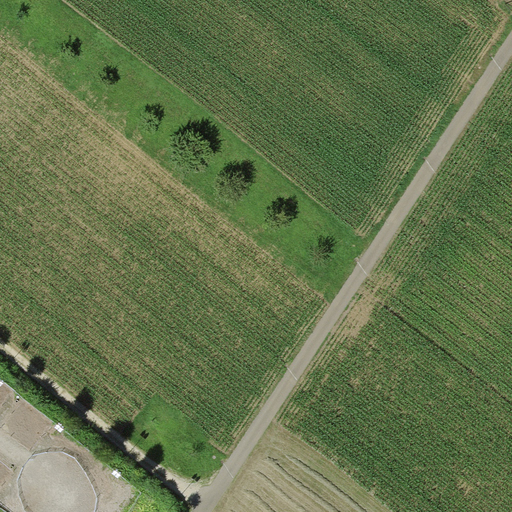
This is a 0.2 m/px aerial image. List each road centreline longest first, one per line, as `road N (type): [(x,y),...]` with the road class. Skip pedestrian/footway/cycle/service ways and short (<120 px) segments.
road 1 (track): [(511,45),(208,511)]
road 2 (track): [(212,506),(0,336)]
